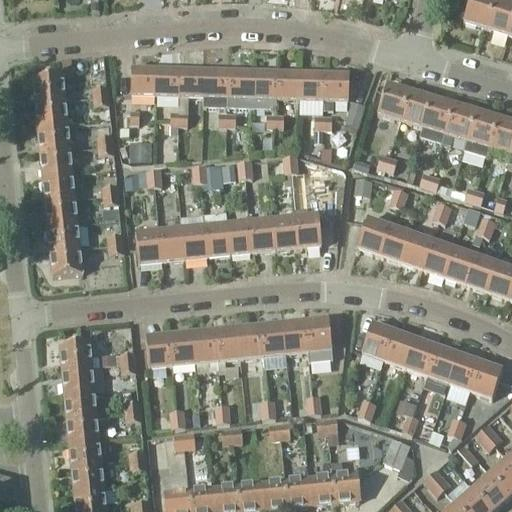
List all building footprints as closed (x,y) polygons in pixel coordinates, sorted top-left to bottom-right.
[(495,3),(485,0),(471,0),(463,26),(486,33),(495,3)] [(511,25),(511,8),(495,3),(486,33),(508,40),(511,25)] [(99,16),(98,7),(90,7),(90,16),(99,16)] [(71,64),(61,65),(62,82),(73,81),(71,64)] [(131,100),(156,101),(157,89),(156,75),(132,74),(131,100)] [(157,89),(156,101),(180,102),(181,102),(182,82),(181,75),(156,75),(157,89)] [(182,82),(181,102),(188,102),(205,103),(206,76),(181,75),(182,82)] [(230,77),(206,76),(205,103),(204,112),(229,112),(230,77)] [(254,78),(230,77),(229,112),(253,113),(254,78)] [(278,78),(254,78),(253,113),(277,114),(277,105),(278,78)] [(301,79),(278,78),(277,105),(300,105),(301,79)] [(325,80),(301,79),(300,105),(323,106),(324,106),(325,80)] [(349,80),(325,80),(324,106),(323,106),(323,114),(333,115),(333,106),(348,107),(349,80)] [(63,82),(33,86),(36,111),(66,107),(63,82)] [(409,96),(387,89),(378,119),(400,126),(409,96)] [(107,92),(96,93),(92,93),(93,103),(108,101),(107,92)] [(431,102),(409,96),(400,126),(422,132),(431,102)] [(108,101),(93,103),(94,112),(109,111),(108,101)] [(181,102),(180,102),(180,116),(180,131),(187,131),(188,102),(181,102)] [(452,109),(431,102),(422,132),(419,141),(441,148),(452,109)] [(364,110),(352,106),(346,127),(358,131),(364,110)] [(66,107),(36,111),(38,134),(69,130),(66,107)] [(476,116),(452,109),(441,148),(450,151),(453,142),(467,146),(476,116)] [(140,115),(130,115),(130,130),(139,130),(140,115)] [(180,116),(170,116),(169,138),(178,138),(178,131),(180,131),(180,116)] [(499,123),(476,116),(467,146),(464,155),(487,161),(490,153),(499,123)] [(227,117),(218,117),(218,132),(227,132),(227,117)] [(236,118),(227,117),(227,132),(235,132),(236,118)] [(275,119),(266,119),(266,133),(275,133),(275,119)] [(284,119),(275,119),(275,133),(283,133),(284,119)] [(323,120),(314,120),(314,134),(322,135),(323,120)] [(332,120),(323,120),(322,135),(331,135),(332,120)] [(511,126),(499,123),(490,153),(511,159),(511,126)] [(69,130),(38,134),(40,159),(78,155),(77,145),(70,146),(69,130)] [(112,151),(111,141),(96,142),(97,152),(112,151)] [(151,146),(129,146),(129,166),(151,166),(151,146)] [(112,151),(97,152),(98,162),(113,160),(112,151)] [(332,152),(322,151),(321,162),(331,165),(332,152)] [(78,155),(40,159),(43,184),(74,181),(72,166),(79,165),(78,155)] [(389,161),(381,159),(377,173),(385,175),(389,161)] [(397,164),(389,161),(385,175),(393,178),(397,164)] [(370,168),(355,163),(352,172),(367,177),(370,168)] [(301,193),(320,192),(319,174),(319,169),(300,170),(301,193)] [(233,170),(221,171),(223,188),(235,186),(233,170)] [(147,193),(155,192),(154,175),(146,175),(147,193)] [(432,180),(423,177),(419,191),(427,194),(432,180)] [(138,180),(124,182),(125,194),(140,193),(140,191),(147,190),(146,178),(138,178),(138,180)] [(440,183),(432,180),(427,194),(435,196),(440,183)] [(74,181),(43,184),(46,208),(76,205),(74,181)] [(373,185),(355,183),(353,199),(371,201),(373,185)] [(118,200),(117,191),(102,192),(103,202),(118,200)] [(476,194),(468,192),(464,206),(472,208),(476,194)] [(484,197),(476,194),(472,208),(480,211),(484,197)] [(396,214),(402,197),(395,195),(389,211),(396,214)] [(408,200),(402,197),(396,214),(403,216),(408,200)] [(118,200),(103,202),(104,211),(118,210),(118,200)] [(507,204),(498,201),(494,215),(502,218),(507,204)] [(76,205),(46,208),(48,234),(78,231),(76,205)] [(440,228),(445,211),(439,209),(433,226),(440,228)] [(452,214),(445,211),(440,228),(446,230),(452,214)] [(478,215),(468,212),(464,224),(474,227),(478,215)] [(299,253),(321,250),(318,220),(304,222),(303,214),(294,215),(296,223),(296,225),(299,253)] [(229,260),(253,258),(249,220),(238,221),(239,228),(226,230),(226,232),(229,260)] [(253,258),(275,256),(272,229),(272,225),(259,226),(258,220),(249,220),(253,258)] [(272,229),(275,256),(299,253),(296,225),(296,223),(272,225),(272,229)] [(390,232),(367,224),(357,253),(380,261),(381,259),(390,232)] [(484,243),(490,226),(483,224),(477,241),(484,243)] [(496,229),(490,226),(484,243),(491,245),(496,229)] [(207,258),(207,263),(229,260),(226,232),(226,230),(204,232),(207,258)] [(78,231),(48,234),(51,258),(81,255),(78,231)] [(204,232),(182,234),(184,264),(184,265),(207,263),(207,258),(204,232)] [(411,239),(390,232),(381,259),(380,261),(402,268),(402,266),(411,239)] [(402,268),(423,275),(424,274),(437,236),(427,233),(423,243),(411,239),(402,266),(402,268)] [(184,264),(182,234),(159,237),(161,265),(161,267),(184,265),(184,264)] [(159,237),(135,239),(138,270),(161,267),(161,265),(159,237)] [(123,250),(122,240),(107,242),(108,252),(123,250)] [(424,274),(423,275),(445,283),(454,257),(455,254),(434,247),(424,274)] [(123,250),(108,252),(109,261),(124,259),(123,250)] [(454,257),(445,283),(466,290),(475,265),(476,261),(455,254),(454,257)] [(81,255),(51,258),(53,283),(84,279),(81,255)] [(475,265),(466,290),(488,298),(497,273),(499,269),(476,261),(475,265)] [(497,273),(488,298),(510,305),(511,299),(511,273),(499,269),(497,273)] [(332,365),(331,356),(328,325),(305,327),(308,358),(309,367),(332,365)] [(285,360),(308,358),(305,327),(282,330),(282,334),(285,360)] [(262,362),(284,360),(285,360),(282,334),(282,330),(259,332),(262,362)] [(362,359),(385,367),(395,340),(395,338),(372,330),(362,359)] [(239,365),(262,362),(259,332),(236,334),(237,339),(239,365)] [(216,367),(239,365),(237,339),(236,334),(213,336),(214,343),(216,367)] [(191,370),(216,367),(214,343),(213,336),(188,339),(191,370)] [(385,367),(406,374),(416,349),(417,345),(395,338),(395,340),(385,367)] [(170,372),(191,370),(188,339),(167,341),(167,345),(170,372)] [(149,374),(168,372),(170,372),(167,345),(167,341),(146,343),(149,374)] [(406,374),(427,382),(435,360),(438,353),(417,345),(416,349),(406,374)] [(90,349),(60,352),(62,376),(93,374),(100,373),(100,372),(100,371),(99,362),(92,363),(90,349)] [(427,382),(449,390),(457,367),(459,360),(438,353),(435,360),(427,382)] [(134,359),(119,360),(120,370),(135,368),(134,359)] [(119,360),(99,362),(100,371),(120,370),(119,360)] [(449,390),(471,397),(480,371),(481,368),(459,360),(457,367),(449,390)] [(135,368),(120,370),(122,380),(136,379),(135,368)] [(492,405),(502,376),(481,368),(480,371),(471,397),(492,405)] [(93,374),(62,376),(65,401),(95,398),(93,374)] [(95,398),(65,401),(67,426),(98,423),(95,398)] [(320,402),(313,403),(315,420),(322,419),(320,402)] [(315,420),(313,403),(306,404),(308,421),(315,420)] [(138,407),(123,409),(124,419),(139,417),(138,407)] [(275,407),(268,408),(270,425),(277,424),(275,407)] [(364,425),(370,409),(363,407),(357,423),(364,425)] [(270,425),(268,408),(260,408),(262,426),(270,425)] [(407,439),(413,423),(416,411),(407,408),(402,420),(407,421),(401,437),(407,439)] [(377,411),(370,409),(364,425),(371,428),(377,411)] [(224,430),(222,412),(215,413),(217,430),(224,430)] [(229,412),(222,412),(224,430),(231,429),(229,412)] [(184,416),(177,417),(179,434),(186,434),(184,416)] [(139,417),(124,419),(126,429),(140,427),(139,417)] [(179,434),(177,417),(169,418),(172,435),(179,434)] [(100,447),(98,423),(67,426),(69,450),(100,447)] [(336,423),(326,424),(328,440),(338,439),(336,423)] [(420,425),(413,423),(407,439),(414,442),(420,425)] [(316,426),(318,441),(328,440),(326,424),(316,426)] [(455,443),(460,426),(453,424),(448,441),(455,443)] [(467,429),(460,426),(455,443),(462,445),(467,429)] [(288,429),(279,431),(281,446),(290,445),(288,429)] [(482,436),(496,452),(502,446),(488,430),(482,436)] [(269,432),(271,447),(281,446),(279,431),(269,432)] [(241,433),(231,434),(233,450),(243,449),(241,433)] [(221,436),(223,451),(233,450),(231,434),(221,436)] [(475,442),(489,458),(496,452),(482,436),(475,442)] [(193,438),(184,439),(186,455),(195,454),(193,438)] [(174,441),(176,456),(186,455),(184,439),(174,441)] [(166,444),(149,445),(152,471),(168,469),(166,444)] [(406,463),(409,452),(393,446),(385,468),(402,474),(399,482),(408,486),(414,478),(413,465),(406,463)] [(100,447),(69,450),(72,475),(102,471),(100,447)] [(458,456),(472,472),(478,467),(464,451),(458,456)] [(143,457),(128,459),(129,469),(144,467),(143,457)] [(511,499),(511,465),(509,462),(492,477),(509,497),(511,499)] [(144,467),(129,469),(130,479),(145,477),(144,467)] [(102,471),(72,475),(75,501),(105,498),(102,471)] [(430,481),(444,497),(450,492),(436,475),(430,481)] [(492,477),(475,493),(491,511),(499,511),(511,501),(511,499),(509,497),(492,477)] [(359,506),(356,478),(334,481),(337,507),(338,509),(359,506)] [(314,511),(338,509),(337,507),(334,481),(311,483),(311,486),(314,511)] [(423,487),(437,503),(444,497),(430,481),(423,487)] [(290,511),(304,511),(314,511),(311,486),(311,483),(288,485),(288,487),(290,511)] [(265,511),(290,511),(288,487),(288,485),(263,488),(263,490),(265,511)] [(265,511),(263,490),(263,488),(239,490),(241,511),(265,511)] [(241,511),(239,490),(215,493),(216,511),(241,511)] [(191,511),(216,511),(215,493),(190,495),(191,511)] [(491,511),(475,493),(458,508),(461,511),(491,511)] [(166,511),(191,511),(190,495),(165,498),(166,511)] [(106,511),(105,498),(75,501),(75,511),(106,511)]
